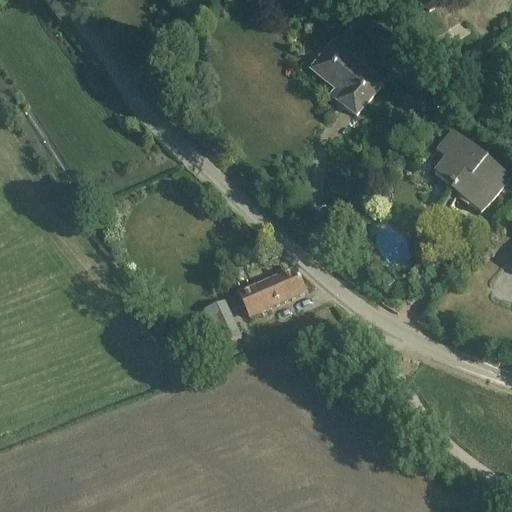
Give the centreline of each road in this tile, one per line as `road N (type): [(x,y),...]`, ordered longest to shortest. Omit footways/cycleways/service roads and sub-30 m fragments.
road 1 (unclassified): [(511,380),(369,320),(158,133),(53,0)]
road 2 (track): [(369,320),(426,422),(511,489)]
